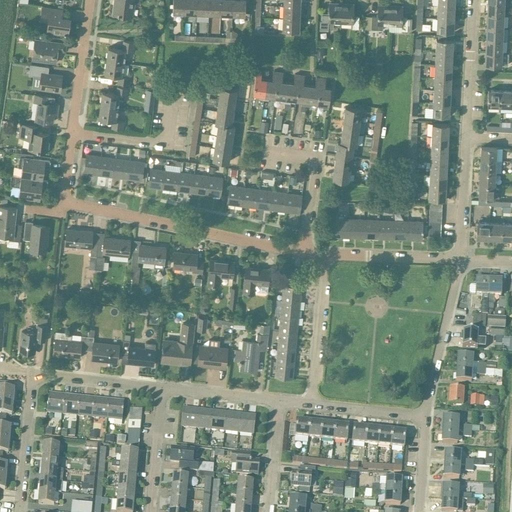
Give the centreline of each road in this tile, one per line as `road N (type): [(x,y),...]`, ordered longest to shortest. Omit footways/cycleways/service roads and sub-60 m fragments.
road 1 (residential): [(325,255),(444,259),(460,249),(473,0)]
road 2 (residential): [(325,255),(70,203)]
road 3 (residential): [(70,203),(65,185),(89,0)]
road 4 (residential): [(424,417),(464,267)]
road 5 (residential): [(310,404),(325,255)]
road 6 (residential): [(21,511),(35,374)]
road 7 (residential): [(161,389),(35,374)]
road 8 (residential): [(150,511),(161,389)]
